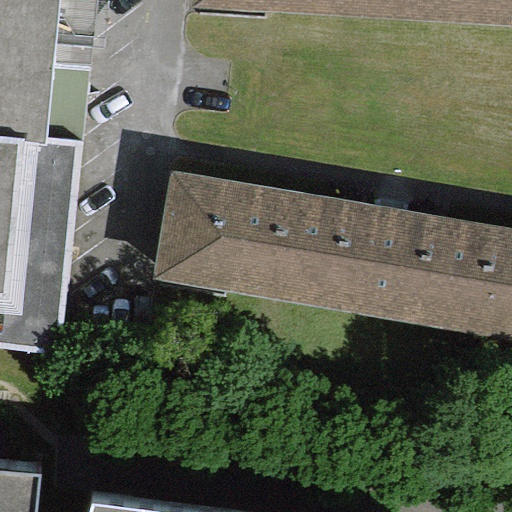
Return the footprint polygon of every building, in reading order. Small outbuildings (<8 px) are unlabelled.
[(0,0),(0,135),(52,140),(64,0),(0,0)] [(64,0),(52,140),(85,144),(99,0),(64,0)] [(496,0),(341,0),(341,7),(496,16),(496,0)] [(511,0),(496,0),(496,16),(511,17),(511,0)] [(0,347),(63,355),(85,144),(52,140),(0,135),(0,347)] [(226,184),(181,178),(166,272),(301,293),(315,216),(223,199),(226,184)] [(466,241),(315,216),(301,293),(454,318),(466,241)] [(511,248),(466,241),(454,318),(511,328),(511,248)] [(0,511),(37,511),(42,463),(0,458),(0,511)] [(253,511),(97,492),(90,511),(253,511)]
